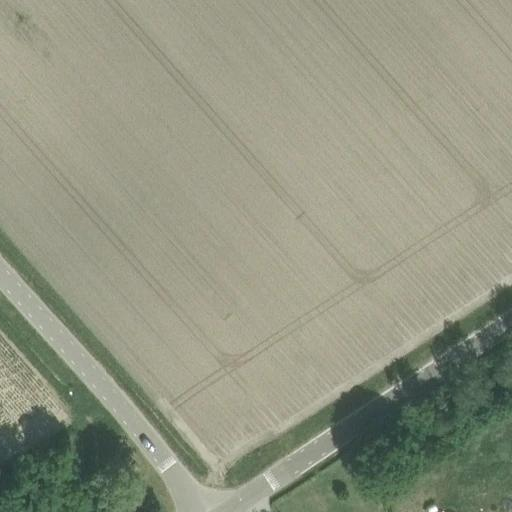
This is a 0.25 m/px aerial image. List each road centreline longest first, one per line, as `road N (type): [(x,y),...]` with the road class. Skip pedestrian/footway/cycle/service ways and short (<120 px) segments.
road 1 (unclassified): [(221,511),(511,323)]
road 2 (unclassified): [(212,511),(0,278)]
